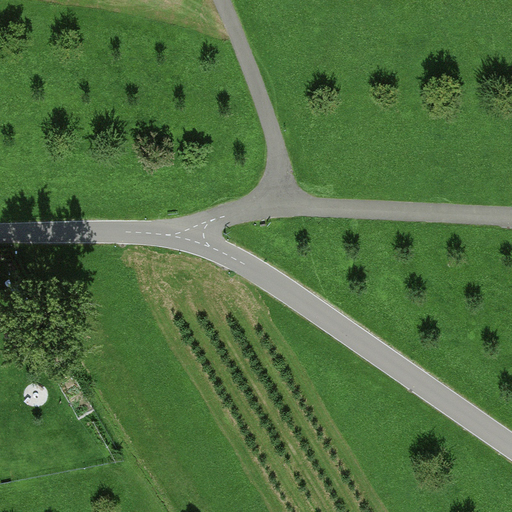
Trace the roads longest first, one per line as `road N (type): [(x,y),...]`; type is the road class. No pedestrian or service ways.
road 1 (unclassified): [(0,235),(193,235),(511,446)]
road 2 (track): [(222,0),(274,138),(277,205),(213,220),(193,235)]
road 3 (track): [(511,218),(277,205)]
